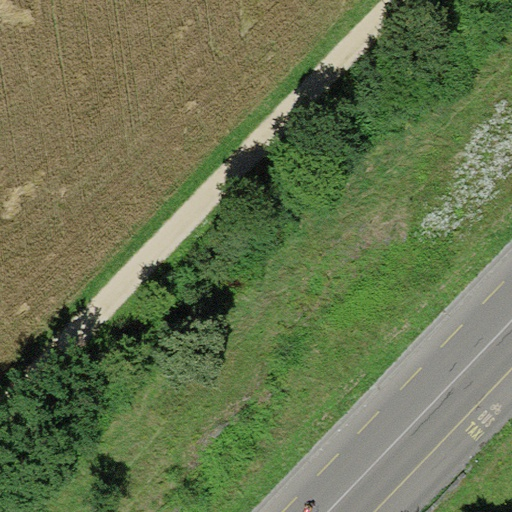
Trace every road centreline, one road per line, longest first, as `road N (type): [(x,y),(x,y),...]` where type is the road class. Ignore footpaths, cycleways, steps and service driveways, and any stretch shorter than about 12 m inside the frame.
road 1 (track): [(0,407),(399,0)]
road 2 (secondary): [(326,511),(511,318)]
